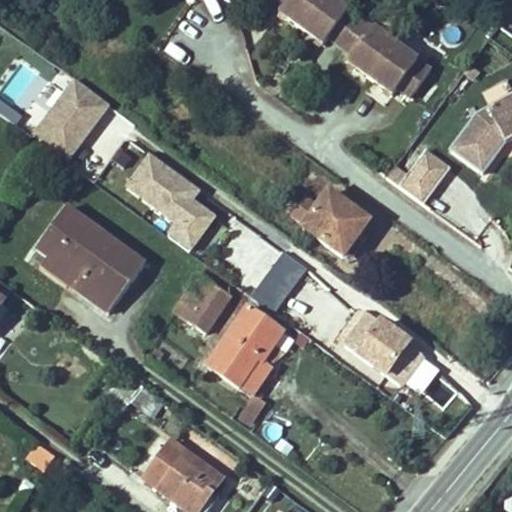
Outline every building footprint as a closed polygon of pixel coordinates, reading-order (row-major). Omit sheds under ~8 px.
[(10,0),(0,0),(0,11),(1,12),(10,0)] [(410,100),(431,71),(334,0),(273,0),(284,7),(279,14),(323,47),(328,40),(353,58),(348,65),(392,97),(397,90),(410,100)] [(479,74),(469,67),(464,74),(473,82),(479,74)] [(65,164),(107,106),(74,82),(32,139),(65,164)] [(487,103),(509,96),(506,84),(484,91),(487,103)] [(511,98),(477,116),(457,143),(468,152),(462,161),(483,176),(506,144),(511,141),(511,98)] [(468,152),(457,143),(450,152),(462,161),(468,152)] [(417,164),(441,182),(450,170),(426,152),(417,164)] [(177,225),(167,238),(189,253),(214,219),(193,204),(201,193),(150,156),(127,189),(177,225)] [(399,189),(423,207),(441,182),(417,164),(406,179),(399,189)] [(399,189),(406,179),(394,170),(387,180),(399,189)] [(316,174),(303,187),(314,198),(327,184),(316,174)] [(365,221),(329,194),(318,209),(306,200),(292,219),(305,228),(303,230),(343,260),(357,240),(353,237),(365,221)] [(145,267),(66,210),(37,251),(48,259),(82,284),(75,292),(109,316),(145,267)] [(369,224),(365,221),(353,237),(357,240),(369,224)] [(248,294),(276,313),(307,267),(240,222),(215,259),(254,286),(248,294)] [(349,264),(363,245),(357,240),(343,260),(349,264)] [(82,284),(48,259),(42,268),(75,292),(82,284)] [(205,336),(230,299),(200,280),(190,295),(187,294),(174,314),(205,336)] [(12,293),(0,283),(0,302),(3,305),(12,293)] [(333,320),(312,304),(303,315),(324,332),(333,320)] [(263,363),(282,335),(247,310),(207,368),(239,390),(259,361),(263,363)] [(409,345),(368,315),(351,339),(364,349),(357,357),(385,378),(409,345)] [(263,363),(259,361),(239,390),(252,398),(272,370),(263,363)] [(131,382),(122,376),(100,406),(108,413),(131,382)] [(167,407),(132,381),(131,382),(108,413),(108,414),(114,418),(118,421),(131,404),(150,417),(156,410),(162,414),(167,407)] [(265,406),(253,398),(238,420),(250,429),(265,406)] [(114,418),(108,414),(104,418),(111,423),(114,418)] [(220,480),(172,445),(144,482),(184,511),(193,511),(207,493),(209,494),(210,494),(220,480)] [(54,459),(38,446),(28,462),(44,474),(54,459)] [(193,511),(208,511),(218,500),(210,494),(209,494),(207,493),(193,511)]
